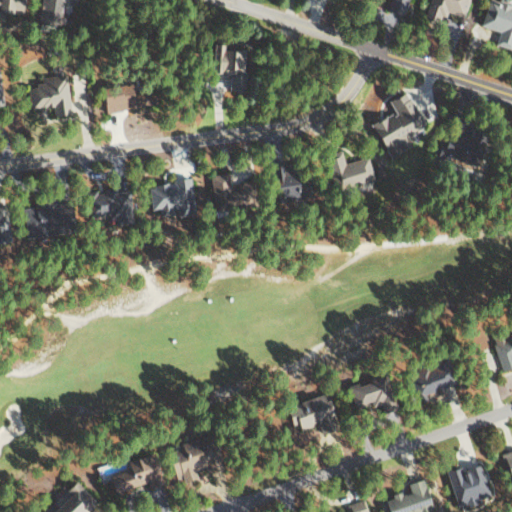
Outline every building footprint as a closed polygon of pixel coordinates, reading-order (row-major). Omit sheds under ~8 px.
[(0,0),(0,11),(6,12),(6,1),(17,1),(17,0),(0,0)] [(38,0),(36,23),(66,27),(67,13),(54,12),(55,3),(66,4),(66,0),(38,0)] [(386,0),(384,11),(400,15),(403,0),(386,0)] [(461,17),(465,0),(424,0),(420,17),(435,21),(438,11),(461,17)] [(482,0),(477,25),(496,29),(493,45),(511,49),(511,42),(511,4),(491,0),(482,0)] [(225,90),(238,90),(238,50),(219,50),(219,44),(208,44),(208,74),(225,74),(225,90)] [(26,110),(49,107),(50,116),(67,113),(62,74),(38,77),(39,84),(23,86),(26,110)] [(96,89),(99,112),(143,106),(141,92),(125,94),(124,85),(96,89)] [(384,99),(389,113),(368,121),(382,156),(410,144),(406,133),(418,128),(403,91),(384,99)] [(473,139),(444,131),(437,155),(466,163),(473,139)] [(370,180),(363,156),(340,163),(336,150),(320,154),(331,191),(370,180)] [(298,199),(290,162),(265,167),(274,204),(298,199)] [(226,188),(224,172),(205,175),(210,209),(239,205),(236,186),(226,188)] [(189,203),(186,178),(144,185),(147,210),(156,209),(157,217),(169,215),(168,206),(189,203)] [(120,214),(117,188),(82,192),(86,219),(120,214)] [(16,208),(18,236),(52,234),(51,213),(54,213),(53,199),(30,200),(30,207),(16,208)] [(511,359),(511,358),(511,357),(511,330),(488,338),(498,371),(511,367),(511,359)] [(410,402),(421,399),(420,394),(449,387),(446,373),(439,375),(437,367),(424,370),(423,368),(403,372),(410,402)] [(350,408),(366,403),(368,407),(376,404),(378,413),(387,410),(376,376),(343,386),(350,408)] [(292,428),(327,420),(321,396),(280,405),(283,418),(289,417),(292,428)] [(177,484),(193,477),(191,471),(205,465),(193,438),(162,452),(177,484)] [(511,450),(499,454),(506,479),(511,477),(511,450)] [(109,493),(151,480),(142,455),(121,462),(124,471),(104,477),(109,493)] [(443,470),(450,508),(473,503),(472,498),(483,497),(477,466),(457,470),(456,468),(443,470)] [(383,511),(425,511),(424,509),(426,508),(422,494),(425,493),(421,478),(404,483),(406,491),(379,499),(383,511)] [(82,511),(92,504),(71,480),(61,489),(65,493),(51,506),(48,503),(40,510),(42,511),(82,511)] [(365,511),(362,499),(344,504),(346,511),(344,511),(365,511)]
